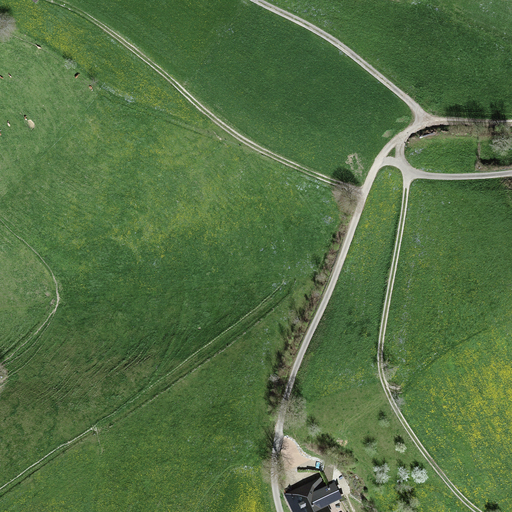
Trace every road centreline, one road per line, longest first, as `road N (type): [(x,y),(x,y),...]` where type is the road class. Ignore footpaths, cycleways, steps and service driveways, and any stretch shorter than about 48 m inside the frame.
road 1 (unclassified): [(280,511),(275,456),(289,383),(376,161),(419,120)]
road 2 (track): [(406,173),(380,348),(383,378),(407,429),(478,511)]
road 3 (track): [(363,195),(243,141),(98,24),(50,0)]
